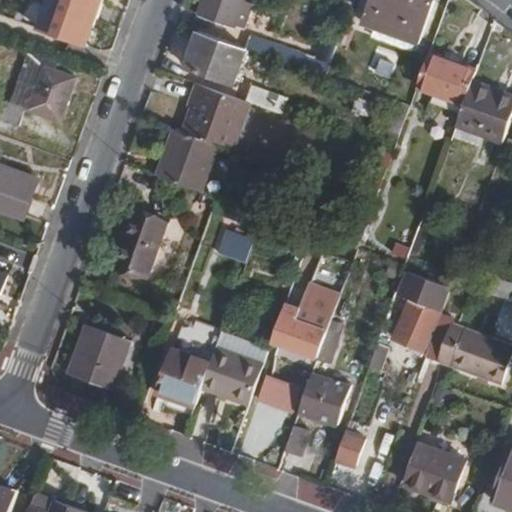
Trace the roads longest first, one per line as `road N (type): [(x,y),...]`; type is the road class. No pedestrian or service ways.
road 1 (residential): [(8,415),(156,0)]
road 2 (tertiary): [(8,415),(279,511)]
